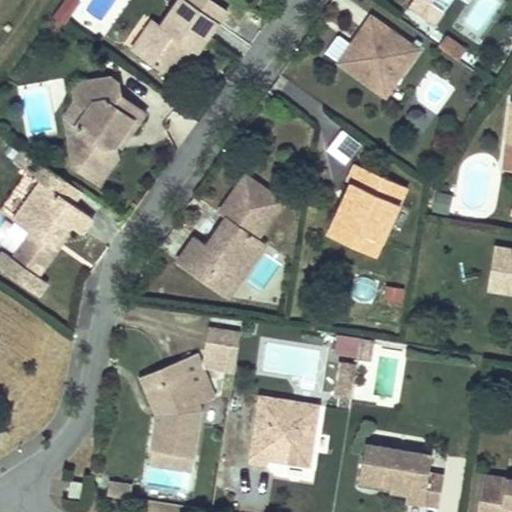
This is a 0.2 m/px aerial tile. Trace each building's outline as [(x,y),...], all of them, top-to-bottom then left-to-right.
[(74,6),(65,0),(63,0),(47,23),(57,30),(74,6)] [(202,0),(178,0),(178,1),(215,27),(223,14),(202,0)] [(215,27),(178,1),(158,29),(137,59),(169,81),(183,62),(188,54),(194,57),(215,27)] [(417,57),(368,21),(334,70),(384,105),(417,57)] [(158,29),(149,23),(129,53),(137,59),(158,29)] [(457,59),(466,47),(446,32),(437,44),(457,59)] [(194,57),(188,54),(183,62),(188,65),(194,57)] [(111,90),(73,96),(75,113),(87,122),(68,149),(74,178),(117,169),(117,154),(124,144),(129,148),(144,127),(119,109),(118,95),(111,90)] [(403,122),(421,125),(424,110),(406,106),(403,122)] [(511,109),(508,109),(503,147),(511,148),(511,109)] [(87,122),(75,113),(65,129),(68,149),(87,122)] [(124,144),(117,154),(122,158),(129,148),(124,144)] [(30,164),(18,155),(9,168),(21,176),(30,164)] [(76,237),(87,223),(66,208),(75,196),(30,164),(21,176),(35,186),(8,224),(26,237),(8,261),(7,263),(0,258),(0,277),(32,300),(41,287),(32,280),(52,252),(47,250),(63,228),(67,231),(76,237)] [(117,169),(74,178),(98,196),(117,169)] [(402,193),(350,171),(341,188),(347,190),(351,192),(341,213),(337,211),(323,243),(371,264),(402,193)] [(278,207),(241,181),(215,218),(215,219),(223,224),(228,227),(221,238),(215,234),(204,251),(192,243),(174,268),(203,289),(216,270),(236,284),(261,248),(254,243),(278,207)] [(341,213),(351,192),(347,190),(337,211),(341,213)] [(0,255),(8,261),(26,237),(8,224),(0,218),(0,255)] [(221,238),(228,227),(223,224),(215,234),(221,238)] [(67,231),(63,228),(47,250),(52,252),(67,231)] [(511,257),(489,254),(482,298),(511,302),(511,257)] [(216,270),(203,289),(224,302),(236,284),(216,270)] [(229,377),(235,339),(206,335),(200,368),(202,372),(229,377)] [(369,346),(356,344),(353,365),(365,367),(369,346)] [(196,416),(194,410),(210,403),(192,359),(175,366),(180,378),(149,390),(158,413),(157,422),(153,421),(147,457),(189,464),(196,416)] [(158,413),(149,390),(180,378),(175,366),(137,381),(153,421),(157,422),(158,413)] [(314,413),(255,403),(245,468),(261,471),(262,466),(263,459),(272,460),(279,469),(304,473),(314,413)] [(428,461),(361,450),(355,486),(387,492),(386,496),(403,499),(401,506),(419,510),(425,480),(428,461)] [(189,464),(147,457),(146,471),(187,477),(189,464)] [(272,460),(263,459),(262,466),(279,469),(272,460)] [(425,480),(419,510),(433,511),(434,511),(439,482),(425,480)] [(511,511),(511,486),(479,481),(474,511),(511,511)] [(83,484),(70,482),(67,499),(80,501),(83,484)] [(387,492),(355,486),(354,491),(386,496),(387,492)] [(125,504),(128,491),(106,488),(103,500),(125,504)]
